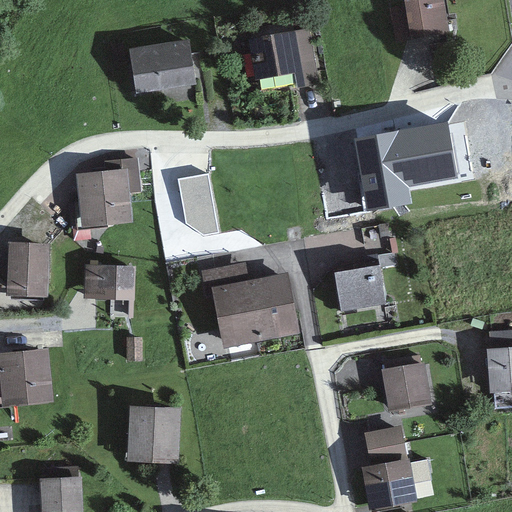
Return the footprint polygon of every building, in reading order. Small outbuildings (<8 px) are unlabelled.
[(446,0),(407,0),(413,36),(451,30),(446,0)] [(295,27),(252,36),(262,84),(304,75),(295,27)] [(197,38),(140,46),(147,94),(204,86),(197,38)] [(87,225),(137,222),(133,162),(84,164),(87,225)] [(210,179),(185,179),(185,215),(211,214),(210,179)] [(15,241),(16,298),(57,297),(56,240),(15,241)] [(253,259),(213,268),(232,350),(291,336),(277,274),(258,279),(253,259)] [(107,260),(107,293),(145,293),(145,261),(107,260)] [(336,272),(344,314),(389,306),(380,263),(336,272)] [(56,343),(0,349),(0,383),(2,405),(62,398),(56,343)] [(511,344),(490,346),(494,392),(511,390),(511,344)] [(421,360),(384,367),(392,408),(429,401),(421,360)] [(187,405),(139,404),(138,458),(186,459),(187,405)] [(391,414),(367,420),(371,434),(394,429),(391,414)] [(365,470),(372,506),(413,499),(401,431),(369,437),(375,468),(365,470)] [(84,511),(82,481),(44,484),(47,511),(84,511)]
